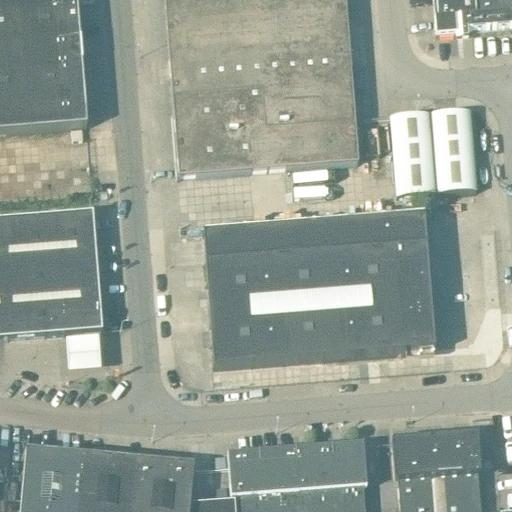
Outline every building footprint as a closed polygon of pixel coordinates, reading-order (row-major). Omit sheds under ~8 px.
[(74,0),(0,0),(0,139),(85,133),(74,0)] [(162,0),(177,183),(356,169),(342,0),(162,0)] [(511,0),(430,0),(434,42),(454,40),(454,45),(466,44),(466,41),(465,39),(511,35),(511,0)] [(395,203),(474,197),(468,117),(393,123),(388,123),(395,203)] [(91,218),(0,224),(0,345),(100,337),(91,218)] [(422,222),(201,239),(211,374),(320,366),(323,366),(389,360),(390,361),(392,361),(392,360),(433,357),(422,222)] [(97,345),(64,348),(67,380),(100,377),(97,345)] [(475,439),(390,446),(394,484),(396,484),(398,511),(478,511),(476,480),(478,480),(475,439)] [(361,450),(226,461),(229,504),(232,504),(232,507),(232,511),(362,511),(361,493),(365,493),(361,450)] [(19,511),(232,511),(232,507),(188,510),(192,472),(135,467),(80,462),(24,457),(19,511)] [(214,463),(215,473),(225,472),(224,462),(214,463)]
